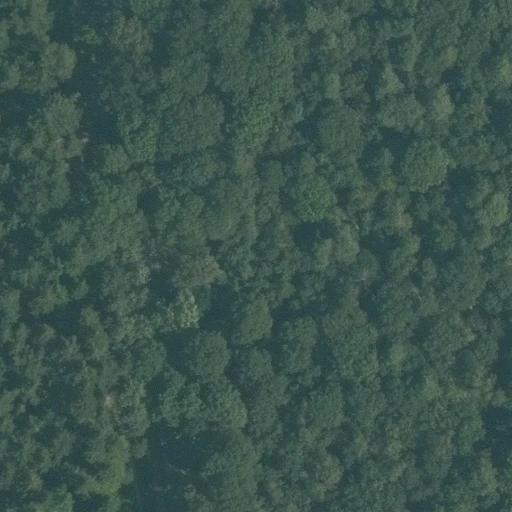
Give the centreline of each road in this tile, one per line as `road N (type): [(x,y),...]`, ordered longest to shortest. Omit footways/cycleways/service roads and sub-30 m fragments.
road 1 (secondary): [(182,511),(108,0)]
road 2 (unknown): [(175,237),(205,228),(286,227),(338,198),(511,160)]
